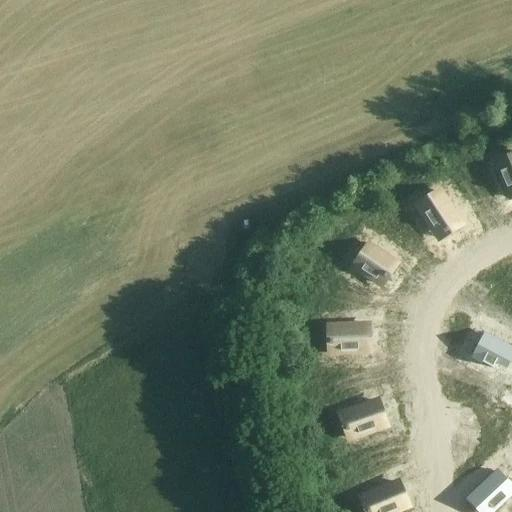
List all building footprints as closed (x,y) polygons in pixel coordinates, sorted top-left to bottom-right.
[(511,178),(498,185),(511,219),(511,178)] [(446,212),(424,226),(446,260),(468,246),(446,212)] [(378,263),(363,285),(391,304),(406,282),(378,263)] [(379,340),(339,341),(340,368),(380,367),(379,340)] [(511,361),(488,349),(477,372),(497,383),(500,377),(510,382),(511,377),(511,361)] [(388,412),(350,425),(359,450),(397,437),(388,412)] [(511,490),(501,479),(472,507),(476,511),(504,511),(511,505),(511,490)] [(416,511),(407,489),(370,504),(373,511),(416,511)]
